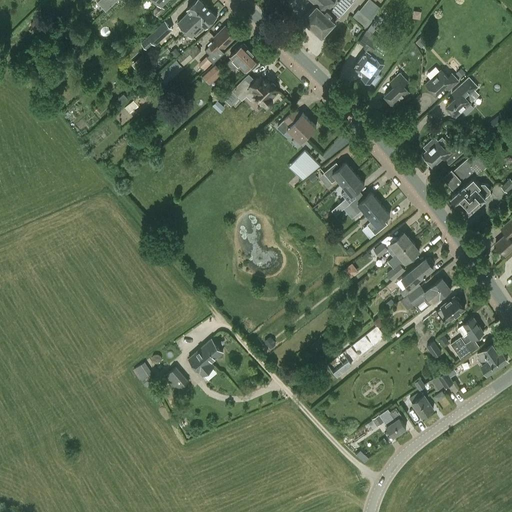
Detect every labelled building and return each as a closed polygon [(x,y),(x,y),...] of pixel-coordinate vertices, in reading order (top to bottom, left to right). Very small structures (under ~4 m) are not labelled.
[(98,0),(97,2),(106,11),(116,0),(98,0)] [(165,9),(162,6),(167,0),(155,0),(159,4),(152,11),(158,16),(165,9)] [(196,0),(187,9),(188,11),(177,22),(186,31),(204,13),(206,14),(210,10),(200,0),(196,0)] [(310,0),(316,5),(303,19),(322,36),(335,21),(330,16),(332,13),(328,9),(329,8),(339,17),(353,2),(353,1),(353,0),(310,0)] [(371,0),(367,0),(358,11),(358,10),(353,16),(366,26),(381,8),(371,0)] [(204,13),(186,31),(192,37),(203,25),(205,28),(217,16),(210,10),(206,14),(204,13)] [(357,41),(367,49),(354,66),(364,73),(363,75),(364,75),(363,77),(363,79),(366,81),(368,81),(369,80),(371,81),(370,81),(375,84),(381,76),(377,72),(384,62),(380,58),(381,56),(372,49),(380,39),(372,33),(384,17),(379,14),(367,30),(366,29),(357,41)] [(153,40),(169,26),(164,20),(148,35),(142,40),(142,41),(145,44),(147,46),(153,40)] [(214,37),(216,39),(205,49),(209,54),(199,63),(204,69),(212,62),(213,63),(224,52),(220,47),(222,45),(225,48),(236,36),(226,25),(214,37)] [(230,57),(232,58),(227,63),(233,70),(238,65),(244,71),(258,57),(244,43),(230,57)] [(193,44),(177,58),(180,62),(190,53),(193,57),(201,50),(196,44),(194,45),(193,44)] [(176,60),(158,76),(164,82),(182,66),(176,60)] [(210,83),(224,71),(215,62),(202,74),(210,83)] [(427,75),(431,79),(426,84),(436,94),(445,86),(449,90),(460,81),(452,72),(447,76),(441,70),(440,71),(435,66),(427,75)] [(463,67),(457,72),(461,77),(467,72),(463,67)] [(389,82),(394,87),(385,95),(391,102),(394,105),(409,92),(403,85),(408,81),(400,72),(389,82)] [(261,76),(252,84),(245,76),(232,89),(242,99),(246,95),(253,101),(257,98),(262,102),(263,101),(266,104),(269,104),(272,101),(272,97),(278,91),(269,82),(268,83),(261,76)] [(109,89),(118,81),(115,77),(105,85),(109,89)] [(451,92),(456,97),(446,106),(456,116),(471,103),(466,98),(471,93),(462,83),(451,92)] [(124,93),(119,97),(123,102),(128,98),(124,93)] [(135,99),(125,108),(130,114),(140,105),(135,99)] [(218,101),(214,104),(220,112),(224,109),(218,101)] [(303,113),(302,114),(296,108),(277,126),(283,133),(288,129),(301,142),(316,126),(303,113)] [(497,116),(488,122),(489,123),(495,130),(503,124),(497,116)] [(264,134),(273,126),(269,123),(261,131),(264,134)] [(443,136),(438,141),(423,155),(432,165),(441,157),(446,162),(457,151),(443,136)] [(304,179),(321,163),(307,149),(290,165),(304,179)] [(469,211),(485,196),(490,192),(490,188),(485,182),(481,182),(480,183),(474,177),(487,165),(475,150),(452,169),(452,168),(442,177),(456,192),(452,195),(459,202),(460,201),(469,211)] [(346,162),(333,173),(329,168),(324,172),(332,182),(337,178),(342,184),(355,173),(346,162)] [(342,184),(346,189),(341,193),(350,203),(355,199),(351,195),(364,184),(355,173),(342,184)] [(501,186),(511,197),(511,196),(511,179),(510,177),(501,186)] [(358,204),(355,199),(350,203),(357,213),(362,209),(367,214),(380,203),(371,193),(358,204)] [(367,214),(372,220),(367,224),(375,234),(388,223),(384,219),(390,215),(380,203),(367,214)] [(500,228),(505,234),(495,243),(506,255),(511,249),(511,240),(511,239),(511,219),(511,218),(500,228)] [(404,232),(390,243),(386,246),(383,241),(373,249),(380,256),(387,250),(393,256),(412,241),(404,232)] [(412,241),(393,256),(398,262),(386,273),(393,280),(406,269),(402,265),(405,262),(419,250),(412,241)] [(426,258),(412,270),(411,269),(402,276),(409,285),(400,292),(404,297),(420,284),(418,281),(434,267),(433,266),(435,264),(430,257),(427,259),(426,258)] [(351,275),(359,272),(355,263),(347,266),(351,275)] [(420,284),(404,297),(400,300),(407,309),(414,304),(421,311),(433,302),(451,289),(442,278),(426,291),(420,284)] [(455,296),(442,307),(437,311),(445,322),(451,318),(452,319),(465,308),(460,302),(461,300),(458,298),(457,298),(455,296)] [(474,317),(464,323),(457,327),(463,336),(461,337),(460,336),(450,343),(461,359),(479,346),(474,339),(484,332),(474,317)] [(337,377),(387,338),(377,325),(327,364),(337,377)] [(265,341),(270,349),(275,345),(273,342),(275,342),(272,338),(271,339),(269,337),(265,341)] [(216,366),(212,361),(223,352),(211,338),(189,358),(200,372),(199,372),(203,376),(216,366)] [(426,345),(434,356),(442,351),(434,340),(426,345)] [(482,362),(481,363),(488,373),(508,359),(502,351),(498,353),(492,344),(477,353),(479,357),(482,362)] [(188,380),(176,366),(165,375),(177,390),(188,380)] [(454,382),(446,370),(437,376),(444,388),(454,382)] [(414,382),(419,390),(425,386),(420,378),(414,382)] [(437,400),(446,394),(442,389),(433,395),(437,400)] [(434,409),(424,395),(421,390),(409,397),(413,402),(412,402),(422,417),(434,409)] [(390,412),(395,420),(386,426),(393,436),(406,428),(400,419),(403,418),(396,407),(390,412)] [(384,421),(379,414),(372,419),(377,426),(384,421)]
